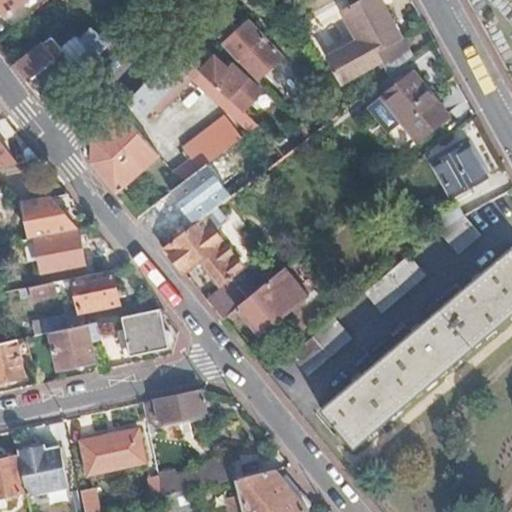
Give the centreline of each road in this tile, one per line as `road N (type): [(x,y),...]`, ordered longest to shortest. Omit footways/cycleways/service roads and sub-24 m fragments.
road 1 (unclassified): [(48,143),(221,358)]
road 2 (residential): [(0,416),(161,381),(221,358)]
road 3 (unclassified): [(221,358),(351,511)]
road 4 (residential): [(179,0),(48,143)]
road 5 (residential): [(439,0),(511,133)]
